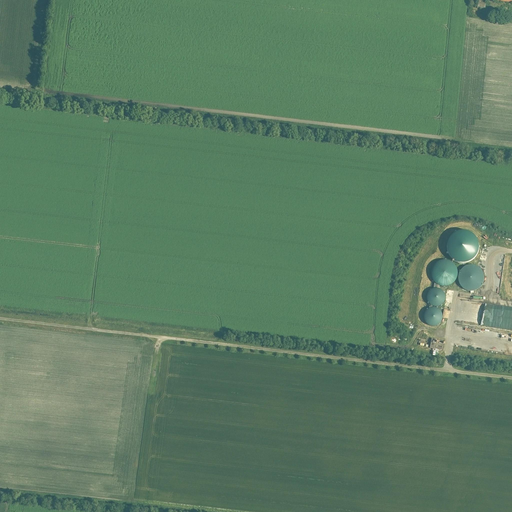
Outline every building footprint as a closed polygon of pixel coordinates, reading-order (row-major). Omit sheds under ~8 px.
[(482,250),(483,245),(482,239),(479,234),(475,231),(470,229),(464,229),(459,231),(455,234),(452,239),(450,244),(451,250),(453,254),(457,258),(461,261),(466,261),(471,261),(476,259),(480,255),(482,250)] [(433,281),(436,285),(440,287),(445,287),(449,286),(453,284),(456,281),(458,276),(458,272),(456,268),(453,264),(450,262),(446,261),(441,261),(437,263),(434,266),(432,269),(431,273),(432,278),(433,281)] [(461,286),(464,289),(468,291),(472,292),(477,291),(481,288),(484,285),(485,281),(485,276),(483,272),(481,269),(477,266),(473,265),(469,266),(465,267),(462,270),(460,274),(459,278),(459,282),(461,286)] [(438,307),(441,306),(443,304),(444,301),(444,298),(444,295),(442,293),(440,291),(437,290),(434,290),(432,291),(429,293),(428,295),(427,298),(427,301),(428,303),(430,306),(433,307),(436,308),(438,307)] [(436,326),(439,325),(441,323),(442,320),(442,317),(441,314),(440,312),(437,310),(435,309),(432,309),(429,310),(427,312),(425,314),(425,317),(425,320),(426,322),(428,324),(430,326),(433,327),(436,326)]
